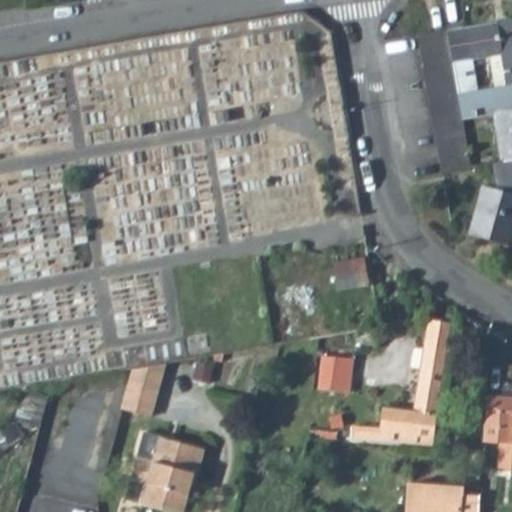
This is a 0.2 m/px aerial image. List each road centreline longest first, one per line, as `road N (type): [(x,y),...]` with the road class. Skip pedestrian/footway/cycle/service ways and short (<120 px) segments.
road 1 (residential): [(511,322),(417,250),(393,214),(355,0)]
road 2 (unknown): [(211,511),(231,436),(167,394)]
road 3 (residential): [(0,42),(134,19)]
road 4 (residential): [(134,19),(253,0)]
